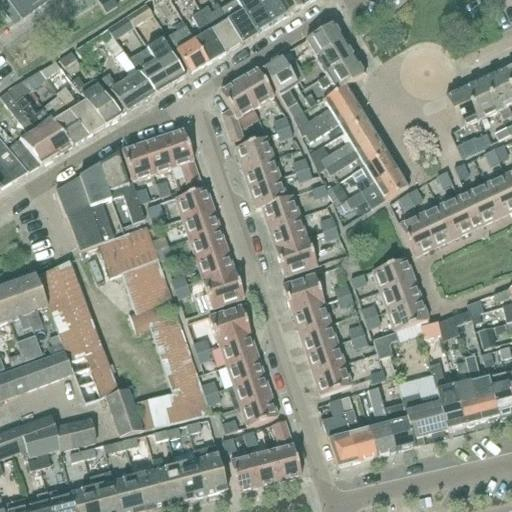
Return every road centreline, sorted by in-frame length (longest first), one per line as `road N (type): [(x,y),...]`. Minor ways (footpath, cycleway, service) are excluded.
road 1 (residential): [(334,507),(208,102)]
road 2 (residential): [(208,102),(0,201)]
road 3 (residential): [(361,0),(208,102)]
road 4 (residential): [(511,465),(334,507)]
